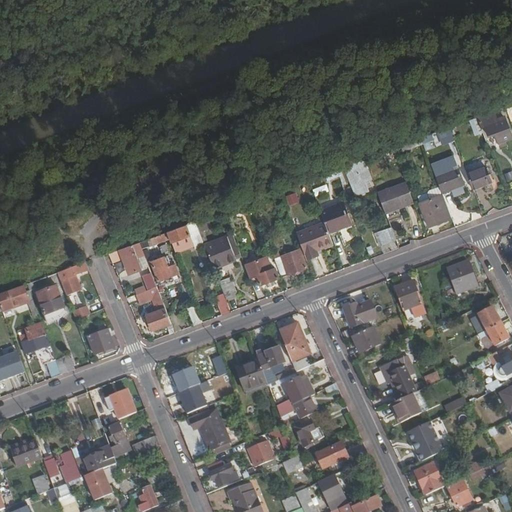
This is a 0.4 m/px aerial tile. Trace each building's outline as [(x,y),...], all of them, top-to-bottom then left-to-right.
[(496,117),(493,111),(481,116),(488,137),(495,134),(498,143),(511,138),(511,136),(504,114),(496,117)] [(478,119),(470,120),(471,136),(479,135),(478,119)] [(440,145),(453,142),(449,129),(437,133),(440,145)] [(432,140),(430,135),(420,139),(422,144),(432,140)] [(395,156),(393,149),(383,152),(385,159),(395,156)] [(368,167),(364,159),(343,167),(354,196),(367,192),(363,182),(371,179),(366,168),(368,167)] [(485,166),(466,173),(472,189),(491,182),(485,166)] [(339,176),(336,170),(324,174),(327,181),(339,176)] [(457,170),(436,178),(442,195),(464,187),(457,170)] [(511,172),(503,174),(505,182),(511,179),(511,172)] [(413,202),(406,184),(378,194),(385,213),(405,205),(413,202)] [(288,206),(298,203),(295,193),(284,196),(288,206)] [(447,221),(439,201),(432,204),(435,209),(424,213),(429,227),(447,221)] [(345,207),(322,216),(325,222),(330,237),(353,229),(345,207)] [(210,226),(207,217),(195,222),(199,231),(210,226)] [(199,231),(195,222),(167,232),(170,238),(175,252),(197,244),(198,246),(204,244),(199,231)] [(325,222),(296,232),(306,257),(317,253),(316,249),(333,243),(330,237),(325,222)] [(396,240),(391,228),(383,231),(388,243),(396,240)] [(388,243),(383,231),(378,233),(383,245),(388,243)] [(170,238),(167,232),(147,239),(149,246),(170,238)] [(241,256),(232,233),(225,236),(233,259),(241,256)] [(225,236),(204,244),(213,267),(233,259),(225,236)] [(141,245),(140,242),(109,253),(112,262),(124,258),(130,273),(141,269),(135,253),(143,250),(141,245)] [(166,244),(160,246),(162,252),(168,250),(166,244)] [(280,257),(274,259),(281,277),(307,267),(300,249),(280,257)] [(170,265),(167,256),(151,262),(158,281),(178,273),(175,264),(170,265)] [(267,256),(244,264),(248,273),(256,270),(258,275),(256,275),(260,285),(279,278),(273,263),(270,264),(267,256)] [(88,270),(85,262),(57,273),(59,279),(63,290),(67,289),(64,279),(88,270)] [(469,262),(448,270),(457,295),(478,287),(469,262)] [(229,276),(218,281),(222,292),(225,299),(236,294),(229,276)] [(410,309),(422,305),(414,282),(396,289),(405,311),(410,309)] [(56,286),(35,294),(46,321),(57,317),(65,309),(56,286)] [(165,309),(156,286),(136,294),(140,304),(151,300),(155,312),(165,309)] [(7,293),(7,291),(0,293),(0,306),(2,311),(12,307),(10,303),(18,300),(20,305),(27,302),(30,311),(36,309),(32,299),(29,290),(24,292),(22,287),(7,293)] [(225,299),(222,292),(214,295),(221,315),(230,312),(225,299)] [(352,328),(377,318),(371,301),(356,307),(355,304),(344,308),(352,328)] [(202,322),(195,303),(186,307),(193,326),(202,322)] [(426,315),(422,305),(410,309),(414,320),(426,315)] [(85,306),(71,311),(74,320),(80,318),(88,314),(85,306)] [(170,323),(165,309),(155,312),(146,316),(151,330),(170,323)] [(479,316),(487,331),(501,324),(493,309),(479,316)] [(49,345),(40,322),(25,327),(27,333),(18,337),(24,354),(49,345)] [(501,324),(487,331),(495,347),(509,340),(501,324)] [(286,348),(304,340),(297,325),(280,332),(286,348)] [(114,335),(112,328),(87,337),(94,355),(114,347),(110,337),(114,335)] [(374,329),(353,338),(361,356),(382,347),(374,329)] [(286,348),(293,362),(310,355),(304,340),(286,348)] [(20,359),(17,353),(15,354),(12,346),(0,349),(0,353),(1,357),(4,365),(20,359)] [(511,374),(511,355),(508,348),(491,356),(495,365),(500,363),(502,366),(501,367),(500,370),(500,372),(501,374),(502,376),(505,377),(506,377),(511,374)] [(256,353),(261,364),(264,372),(272,368),(275,375),(286,371),(284,365),(287,364),(281,350),(268,355),(266,350),(256,353)] [(56,362),(61,375),(73,370),(68,356),(55,361),(56,362)] [(489,357),(478,363),(481,370),(491,365),(491,361),(489,357)] [(413,395),(416,393),(405,367),(400,369),(397,361),(387,365),(400,394),(395,396),(398,402),(413,395)] [(47,365),(52,378),(61,375),(56,362),(47,365)] [(423,390),(427,388),(417,362),(413,364),(423,390)] [(245,389),(267,380),(264,372),(261,364),(238,372),(245,389)] [(423,375),(426,384),(439,379),(436,371),(423,375)] [(300,378),(297,372),(283,379),(286,385),(300,378)] [(301,378),(300,378),(286,385),(293,400),(294,400),(296,405),(310,397),(301,378)] [(485,385),(488,392),(499,386),(496,379),(485,385)] [(188,415),(214,405),(209,392),(215,389),(212,380),(180,392),(188,415)] [(329,393),(340,389),(338,384),(327,388),(329,393)] [(511,389),(502,395),(511,412),(511,411),(511,389)] [(119,421),(136,414),(128,395),(106,404),(109,411),(114,409),(119,421)] [(398,402),(393,404),(401,422),(421,413),(413,395),(398,402)] [(461,396),(445,404),(449,411),(465,403),(461,396)] [(317,411),(310,397),(296,405),(301,415),(308,411),(310,415),(317,411)] [(291,399),(278,405),(284,417),(296,411),(291,399)] [(100,404),(94,406),(96,412),(102,409),(100,404)] [(211,451),(230,443),(216,410),(190,421),(195,433),(200,431),(199,429),(202,428),(211,451)] [(317,432),(309,416),(285,428),(287,434),(296,430),(306,450),(321,444),(319,441),(325,438),(321,430),(317,432)] [(433,422),(424,426),(427,433),(436,428),(433,422)] [(116,447),(111,449),(115,459),(131,452),(119,425),(109,429),(112,437),(115,436),(117,441),(114,442),(116,447)] [(489,437),(497,434),(494,426),(486,429),(489,437)] [(402,441),(414,467),(432,458),(421,435),(418,437),(417,434),(402,441)] [(279,439),(284,452),(292,449),(287,436),(279,439)] [(154,439),(133,447),(135,452),(125,456),(127,459),(157,447),(154,439)] [(250,448),(258,468),(280,459),(272,439),(250,448)] [(102,470),(117,464),(115,459),(111,449),(109,442),(90,450),(92,454),(85,457),(92,474),(102,470)] [(16,468),(40,459),(34,443),(10,452),(16,468)] [(214,457),(232,450),(230,443),(211,451),(214,457)] [(317,456),(324,470),(349,459),(342,444),(317,456)] [(298,458),(302,456),(299,450),(297,451),(297,448),(294,450),(297,458),(298,458)] [(63,456),(69,470),(65,472),(69,482),(81,477),(71,453),(63,456)] [(298,458),(297,458),(284,464),(289,476),(304,470),(298,458)] [(45,462),(55,489),(57,488),(62,486),(52,460),(45,462)] [(469,467),(472,475),(485,469),(482,461),(469,467)] [(417,473),(428,496),(445,487),(434,464),(417,473)] [(219,489),(238,480),(232,465),(211,473),(213,479),(211,480),(212,484),(216,482),(219,489)] [(496,473),(492,465),(485,469),(472,475),(471,475),(474,481),(483,476),(484,478),(496,473)] [(102,470),(92,474),(86,476),(96,501),(114,493),(112,487),(109,488),(102,470)] [(172,476),(169,470),(156,476),(158,482),(172,476)] [(48,474),(34,479),(40,494),(54,489),(48,474)] [(334,477),(319,483),(321,487),(330,483),(328,480),(334,477)] [(337,499),(344,496),(334,477),(328,480),(330,483),(321,487),(324,495),(333,491),(337,499)] [(446,503),(450,511),(473,501),(464,482),(448,488),(453,499),(446,503)] [(62,486),(57,488),(60,497),(70,493),(67,484),(62,486)] [(261,511),(250,484),(227,494),(230,503),(233,501),(237,511),(261,511)] [(54,489),(48,492),(52,503),(55,511),(62,511),(58,501),(54,489)] [(145,496),(148,505),(139,508),(140,511),(147,511),(158,508),(150,489),(138,494),(140,498),(145,496)] [(302,509),(303,511),(311,511),(314,511),(305,490),(296,494),(302,509)] [(324,495),(328,504),(337,499),(333,491),(324,495)] [(328,504),(332,511),(334,511),(348,505),(344,496),(337,499),(328,504)] [(354,509),(352,504),(348,505),(334,511),(372,511),(382,507),(378,497),(354,509)] [(30,511),(29,508),(28,508),(26,503),(11,509),(12,511),(30,511)]
